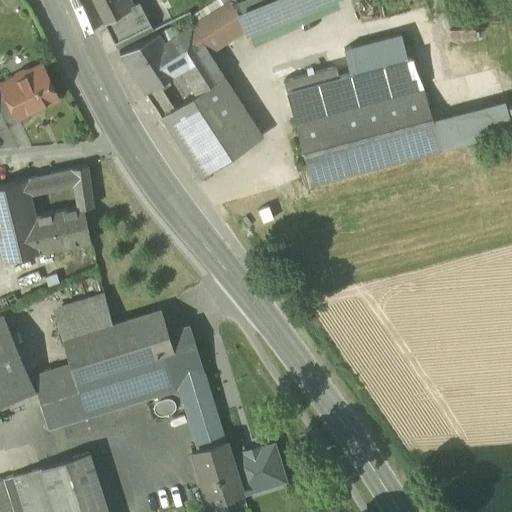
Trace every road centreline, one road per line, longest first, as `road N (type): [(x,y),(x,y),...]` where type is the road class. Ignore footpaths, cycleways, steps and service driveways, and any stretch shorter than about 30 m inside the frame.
road 1 (secondary): [(397,511),(314,386),(128,146)]
road 2 (secondary): [(128,146),(60,0)]
road 3 (residential): [(0,156),(128,146)]
